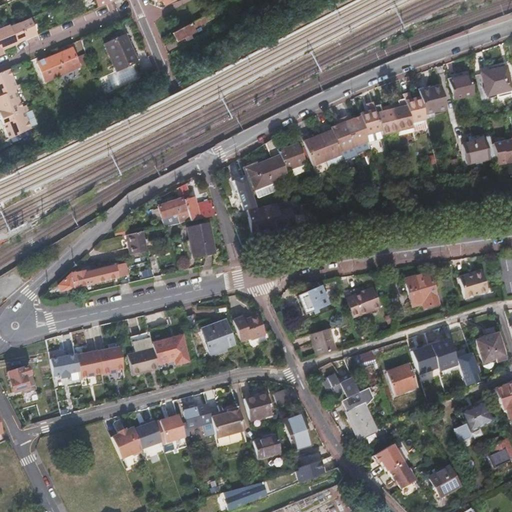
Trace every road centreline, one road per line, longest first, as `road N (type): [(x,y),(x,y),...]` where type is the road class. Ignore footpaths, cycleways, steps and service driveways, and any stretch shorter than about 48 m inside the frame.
road 1 (residential): [(203,159),(321,97),(511,25)]
road 2 (residential): [(300,376),(253,372),(16,437)]
road 3 (residential): [(511,229),(251,274)]
road 4 (residential): [(15,325),(21,301),(50,273),(203,159)]
road 5 (residential): [(251,274),(15,325)]
road 6 (residential): [(132,0),(203,159)]
road 7 (residential): [(300,376),(335,442),(393,511)]
